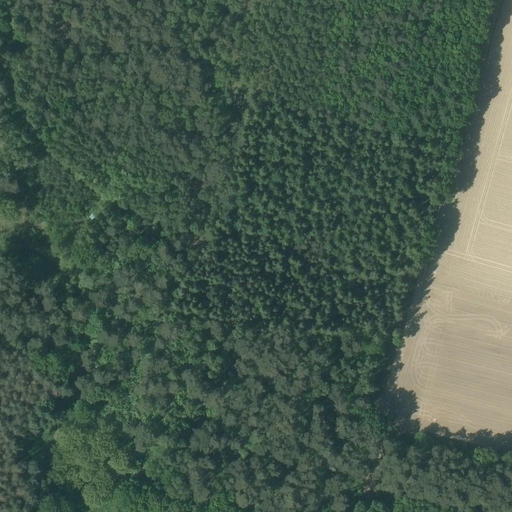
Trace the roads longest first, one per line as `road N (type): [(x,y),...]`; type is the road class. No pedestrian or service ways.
road 1 (track): [(501,0),(358,511)]
road 2 (track): [(36,511),(87,319),(72,282),(0,223)]
